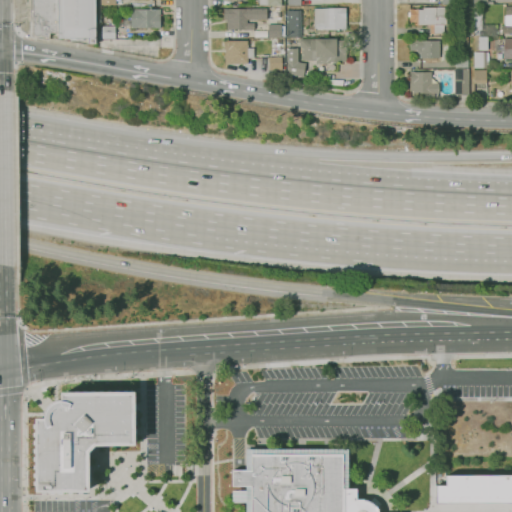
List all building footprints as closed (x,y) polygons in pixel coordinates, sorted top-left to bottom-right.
[(95,0),(95,44),(88,44),(88,38),(58,38),(58,33),(49,33),(49,37),(33,34),(32,0),(95,0)] [(497,35),(473,35),(473,5),(481,4),(481,9),(483,9),(483,24),(497,24),(497,35)] [(511,33),(502,33),(502,25),(505,25),(505,6),(511,6),(511,33)] [(328,31),(328,29),(317,30),(317,28),(315,28),(314,8),(346,7),(346,29),(333,29),(333,31),(328,31)] [(431,33),(430,24),(409,24),(409,16),(408,16),(408,12),(409,12),(409,8),(413,8),(413,9),(422,9),(422,7),(443,7),(449,7),(449,16),(446,17),(446,24),(444,24),(444,33),(431,33)] [(254,23),(254,30),(227,29),(227,19),(223,19),(223,8),(230,8),(247,9),(247,8),(267,8),(267,19),(254,19),(254,23)] [(160,28),(131,28),(131,26),(119,26),(118,19),(131,19),(131,9),(160,9),(160,28)] [(301,36),(287,36),(287,10),(301,10),(301,36)] [(280,24),(281,37),(268,37),(268,24),(280,24)] [(103,39),(103,38),(100,38),(99,28),(102,28),(102,26),(114,26),(115,38),(103,39)] [(479,50),(479,37),(487,37),(488,50),(479,50)] [(301,59),(301,46),(299,46),(299,38),(318,38),(318,39),(346,39),(346,61),(328,61),(328,64),(316,64),(316,60),(308,60),(301,59)] [(511,59),(504,59),(504,53),(502,53),(502,59),(497,59),(497,53),(496,53),(496,46),(503,45),(503,38),(511,38),(511,59)] [(420,58),(420,53),(416,53),(416,50),(410,50),(409,40),(420,40),(438,39),(439,58),(420,58)] [(248,63),(225,63),(225,49),(224,49),(224,40),(247,41),(247,48),(254,48),(254,58),(248,58),(248,63)] [(303,76),(287,74),(286,48),(298,48),(298,61),(306,63),(303,76)] [(488,68),(474,68),(474,51),(487,51),(487,52),(488,52),(488,68)] [(282,70),(269,70),(268,57),(282,56),(282,70)] [(468,67),(455,67),(455,57),(468,56),(468,67)] [(469,95),(454,95),(454,68),(468,68),(469,95)] [(486,83),(474,83),(474,70),(486,70),(486,83)] [(438,98),(420,98),(420,92),(413,92),(413,91),(410,91),(409,71),(431,71),(431,83),(438,83),(438,98)] [(60,392),(134,392),(134,445),(95,446),(89,452),(89,492),(35,493),(34,418),(43,418),(43,417),(44,414),(46,410),(48,407),(50,405),(53,403),(56,402),(59,401),(60,401),(60,392)] [(356,499),(361,499),(367,500),(371,503),(375,507),(377,511),(246,511),(247,502),(233,502),(233,491),(247,491),(247,486),(232,486),(232,470),(247,470),(247,449),(347,450),(347,477),(354,477),(354,488),(356,488),(356,499)] [(435,499),(511,499),(511,471),(435,471),(435,499)]
